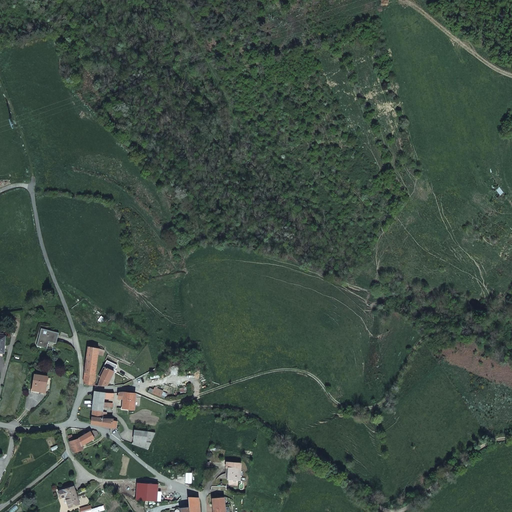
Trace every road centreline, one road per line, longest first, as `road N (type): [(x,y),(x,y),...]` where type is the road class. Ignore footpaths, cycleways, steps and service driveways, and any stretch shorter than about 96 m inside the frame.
road 1 (residential): [(80,392),(134,389),(173,404),(285,369),(308,373),(336,403),(370,407),(389,395),(411,352),(431,334),(490,334),(511,352)]
road 2 (track): [(173,404),(254,419),(385,501),(399,500),(467,446),(511,438)]
road 3 (residential): [(80,392),(71,322),(41,245),(31,187),(0,191)]
road 4 (track): [(511,75),(403,0)]
